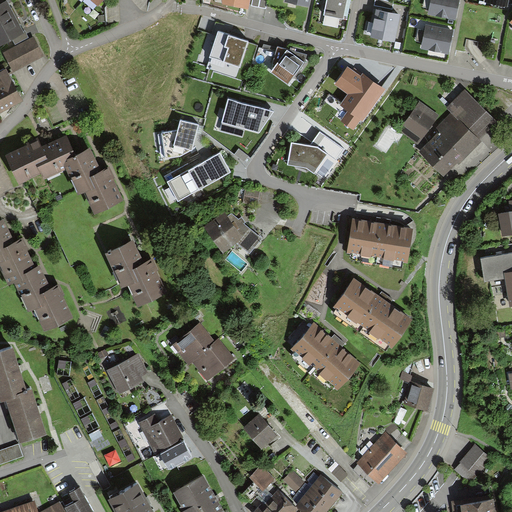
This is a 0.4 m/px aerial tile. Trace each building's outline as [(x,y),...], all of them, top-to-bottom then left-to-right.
[(9,0),(0,4),(0,46),(13,40),(15,45),(29,37),(25,29),(24,30),(21,24),(13,10),(9,0)] [(252,0),(252,6),(266,9),(267,0),(252,0)] [(325,0),(323,15),(344,19),(347,0),(325,0)] [(390,0),(377,0),(377,4),(394,9),(396,1),(390,0)] [(458,0),(430,0),(428,13),(455,19),(458,0)] [(399,13),(375,9),(369,36),(393,40),(399,13)] [(453,29),(425,23),(421,47),(448,53),(453,29)] [(249,41),(218,31),(209,57),(241,68),(249,41)] [(33,38),(4,54),(14,73),(43,56),(33,38)] [(285,48),(262,42),(255,65),(263,67),(289,88),(307,64),(311,49),(287,42),(285,48)] [(361,77),(348,68),(335,85),(349,95),(341,106),(348,110),(341,121),(353,130),(361,119),(363,121),(385,89),(363,74),(361,77)] [(0,112),(23,100),(5,69),(0,71),(0,112)] [(498,125),(466,93),(447,111),(451,115),(435,131),(439,134),(420,153),(446,180),(482,145),(480,142),(498,125)] [(224,117),(260,126),(272,108),(229,97),(224,117)] [(438,116),(419,104),(400,132),(419,144),(438,116)] [(178,128),(163,129),(166,153),(180,151),(192,144),(198,122),(181,116),(178,128)] [(310,146),(291,143),(288,164),(305,167),(315,173),(327,156),(336,162),(345,149),(321,132),(310,146)] [(39,141),(8,156),(20,181),(41,171),(44,178),(67,167),(79,192),(86,189),(97,211),(122,199),(107,168),(100,171),(95,160),(90,149),(76,156),(67,136),(55,142),(42,148),(39,141)] [(230,169),(220,150),(168,177),(178,196),(230,169)] [(258,203),(260,189),(245,187),(243,201),(258,203)] [(510,212),(499,214),(503,236),(511,234),(511,200),(508,201),(510,212)] [(228,208),(205,225),(224,251),(236,242),(249,251),(260,234),(243,222),(245,220),(241,214),(237,217),(228,208)] [(408,223),(349,214),(343,256),(401,266),(408,223)] [(70,312),(57,282),(49,285),(43,271),(39,262),(34,264),(22,236),(13,240),(8,227),(3,217),(0,218),(0,257),(9,278),(17,275),(30,305),(36,302),(45,322),(70,312)] [(133,239),(109,249),(134,306),(168,292),(152,255),(142,259),(133,239)] [(511,253),(480,259),(484,283),(505,279),(510,306),(511,305),(511,253)] [(416,318),(352,277),(328,313),(392,355),(416,318)] [(186,330),(173,340),(204,381),(217,372),(230,362),(199,321),(186,330)] [(312,323),(289,350),(338,391),(361,364),(312,323)] [(12,346),(0,349),(0,396),(1,398),(4,397),(19,442),(47,433),(39,408),(32,388),(26,390),(18,363),(12,346)] [(132,355),(103,369),(116,397),(145,383),(132,355)] [(434,389),(411,382),(404,406),(428,412),(434,389)] [(259,415),(243,429),(262,449),(278,435),(259,415)] [(155,416),(140,423),(155,452),(182,437),(172,417),(158,423),(155,416)] [(386,433),(358,462),(360,463),(354,470),(371,485),(376,479),(379,481),(406,452),(386,433)] [(191,457),(183,443),(162,455),(169,469),(191,457)] [(19,444),(0,450),(0,464),(23,456),(19,444)] [(492,458),(476,444),(460,462),(460,463),(456,468),(470,482),(492,458)] [(118,450),(107,454),(111,465),(122,461),(118,450)] [(336,461),(329,468),(341,481),(348,474),(336,461)] [(263,465),(250,477),(262,490),(275,478),(263,465)] [(293,470),(283,480),(295,491),(305,481),(293,470)] [(223,511),(203,473),(170,491),(180,511),(223,511)] [(320,475),(295,505),(303,511),(327,511),(340,496),(343,493),(320,475)] [(153,511),(137,482),(107,498),(114,511),(153,511)] [(72,492),(59,499),(61,501),(66,511),(94,511),(80,487),(72,492)] [(295,511),(299,509),(278,489),(256,511),(295,511)] [(495,511),(494,498),(471,503),(471,498),(451,502),(452,511),(495,511)] [(38,511),(34,501),(2,511),(38,511)] [(50,507),(40,511),(66,511),(61,501),(50,507)]
